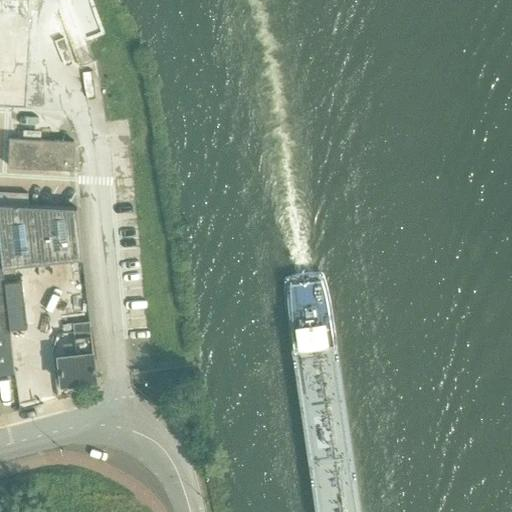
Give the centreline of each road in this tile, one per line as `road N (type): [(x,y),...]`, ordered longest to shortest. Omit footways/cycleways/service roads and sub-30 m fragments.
road 1 (unknown): [(119,434),(95,131),(68,87),(0,69)]
road 2 (unclassified): [(178,511),(162,467),(119,434),(62,431),(0,450)]
